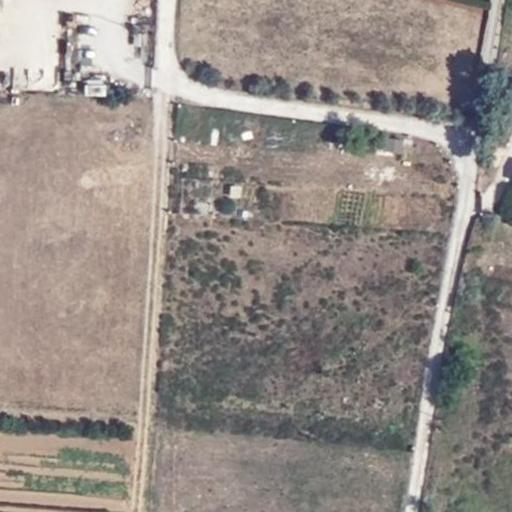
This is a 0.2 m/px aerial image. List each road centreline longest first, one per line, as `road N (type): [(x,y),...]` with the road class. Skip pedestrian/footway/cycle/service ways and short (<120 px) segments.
road 1 (track): [(178,88),(136,511)]
road 2 (unclassified): [(171,0),(169,69),(178,88),(473,140)]
road 3 (unclassified): [(413,511),(473,140)]
road 4 (unclassified): [(473,140),(498,0)]
